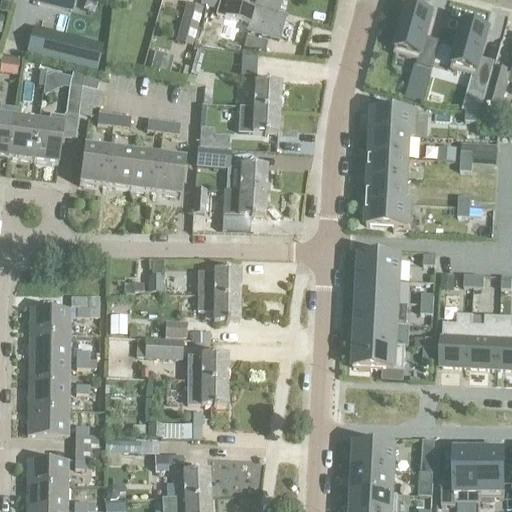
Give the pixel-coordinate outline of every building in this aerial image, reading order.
[(32,0),(32,3),(70,13),(73,0),(32,0)] [(200,0),(199,7),(206,9),(208,0),(200,0)] [(208,0),(206,9),(214,11),(216,0),(208,0)] [(220,0),(216,18),(249,27),(253,11),(256,0),(220,0)] [(249,27),(247,35),(278,43),(285,19),(278,17),(280,6),(282,7),(282,4),(283,4),(283,0),(256,0),(253,11),(249,27)] [(186,8),(176,41),(191,46),(201,12),(186,8)] [(407,11),(394,57),(420,65),(433,18),(407,11)] [(463,27),(450,73),(471,79),(468,92),(485,96),(493,70),(480,67),(482,61),(490,34),(463,27)] [(33,31),(27,56),(97,74),(103,49),(33,31)] [(246,39),(244,52),(257,53),(260,43),(246,39)] [(194,53),(186,84),(196,87),(204,56),(194,53)] [(0,61),(0,64),(0,75),(18,77),(19,63),(0,61)] [(240,69),(239,78),(256,79),(257,70),(240,69)] [(492,78),(483,107),(501,112),(508,85),(511,85),(511,77),(510,77),(511,76),(493,72),(492,78)] [(72,75),(69,88),(81,91),(96,95),(99,82),(72,75)] [(409,84),(404,102),(421,107),(426,89),(409,84)] [(255,87),(253,112),(278,113),(279,88),(267,88),(267,86),(264,86),(264,88),(255,87)] [(69,89),(65,117),(78,119),(81,91),(69,88),(69,89)] [(0,161),(8,162),(14,123),(15,113),(0,110),(0,161)] [(239,124),(239,136),(252,137),(264,137),(264,139),(275,139),(275,138),(277,138),(278,113),(253,112),(240,111),(239,124)] [(372,115),(371,138),(414,140),(415,117),(372,115)] [(466,115),(465,125),(477,125),(477,115),(466,115)] [(98,117),(96,128),(104,129),(106,118),(98,117)] [(106,118),(104,129),(112,130),(114,119),(106,118)] [(38,126),(33,166),(57,169),(59,151),(62,129),(63,121),(49,119),(48,127),(38,126)] [(114,119),(112,130),(120,131),(122,121),(114,119)] [(122,121),(120,131),(128,132),(130,122),(122,121)] [(14,123),(8,162),(33,166),(38,126),(14,123)] [(147,124),(146,135),(154,136),(155,125),(147,124)] [(155,125),(154,136),(162,137),(163,126),(155,125)] [(163,126),(162,137),(170,138),(171,127),(163,126)] [(171,127),(170,138),(178,139),(179,128),(171,127)] [(201,134),(200,153),(213,153),(214,140),(214,135),(201,134)] [(224,137),(227,149),(240,147),(238,135),(224,137)] [(371,138),(370,160),(408,162),(409,142),(414,142),(414,140),(371,138)] [(258,156),(279,155),(278,144),(257,145),(258,156)] [(461,155),(460,165),(472,166),(472,164),(495,165),(496,150),(461,148),(461,155)] [(106,191),(129,194),(134,156),(85,150),(85,149),(84,149),(78,189),(80,189),(80,188),(102,191),(101,196),(106,197),(106,191)] [(438,150),(437,163),(454,165),(456,151),(438,150)] [(197,154),(196,170),(228,172),(229,156),(197,154)] [(431,155),(417,156),(419,175),(433,174),(431,155)] [(134,156),(129,194),(152,197),(151,203),(156,203),(156,198),(178,201),(178,202),(180,202),(185,162),(184,162),(183,163),(134,156)] [(370,160),(369,183),(407,185),(408,162),(370,160)] [(460,165),(460,175),(472,176),(472,166),(460,165)] [(239,195),(265,196),(266,171),(254,171),(254,169),(250,169),(250,171),(240,170),(240,172),(233,172),(232,182),(240,183),(239,195)] [(368,183),(367,206),(410,208),(410,207),(406,207),(407,185),(368,183)] [(194,193),(192,217),(193,217),(204,218),(206,194),(194,193)] [(265,196),(239,195),(230,194),(229,204),(239,205),(238,220),(250,221),(250,222),(261,223),(261,221),(263,221),(265,196)] [(458,201),(458,211),(470,211),(470,202),(458,201)] [(410,208),(367,206),(366,229),(409,231),(410,208)] [(470,221),(470,211),(458,211),(457,221),(470,221)] [(359,260),(358,282),(358,283),(399,285),(400,263),(379,261),(359,260)] [(424,260),(423,270),(435,270),(436,260),(424,260)] [(440,264),(440,283),(456,283),(456,264),(440,264)] [(198,296),(239,296),(239,276),(227,276),(227,274),(223,274),(223,276),(213,276),(213,277),(198,277),(198,296)] [(146,295),(161,295),(161,278),(147,278),(146,295)] [(464,291),(474,292),(474,280),(464,279),(464,291)] [(484,280),(474,280),(474,292),(484,292),(484,280)] [(502,281),(501,293),(511,293),(511,282),(502,281)] [(358,283),(357,305),(398,307),(399,285),(358,283)] [(239,296),(198,296),(198,315),(213,315),(213,326),(225,326),(225,327),(236,327),(236,326),(238,326),(239,296)] [(422,298),(421,308),(433,309),(434,299),(422,298)] [(357,305),(356,326),(397,328),(407,329),(407,321),(397,320),(398,307),(357,305)] [(433,319),(433,309),(421,308),(421,318),(433,319)] [(70,314),(70,313),(28,313),(28,314),(29,314),(29,316),(26,328),(29,328),(29,338),(69,339),(69,314),(70,314)] [(89,322),(99,322),(99,313),(77,313),(76,322),(89,322)] [(469,372),(472,319),(457,318),(457,328),(443,327),(441,370),(469,372)] [(472,319),(469,372),(497,373),(500,320),(485,319),(484,329),(472,328),(473,319),(472,319)] [(511,320),(500,320),(497,373),(511,373),(511,320)] [(356,326),(355,348),(405,350),(405,349),(396,349),(397,328),(356,326)] [(126,327),(109,327),(109,341),(126,341),(126,327)] [(186,327),(164,327),(164,341),(186,341),(186,327)] [(209,348),(209,337),(191,337),(191,347),(209,348)] [(69,339),(29,338),(29,349),(26,349),(28,361),(28,364),(69,364),(69,339)] [(437,342),(425,342),(425,351),(435,352),(437,352),(437,342)] [(181,346),(146,345),(145,363),(181,364),(181,346)] [(353,364),(353,372),(382,374),(382,383),(403,384),(404,374),(405,350),(355,348),(354,364),(353,364)] [(98,409),(132,410),(133,353),(115,352),(115,349),(103,349),(103,369),(99,369),(98,409)] [(76,356),(76,364),(88,364),(88,356),(76,356)] [(187,383),(226,383),(226,360),(215,360),(215,359),(211,359),(211,360),(201,360),(201,361),(187,361),(187,383)] [(68,389),(69,364),(28,364),(28,389),(68,389)] [(88,365),(88,364),(76,364),(75,373),(97,373),(97,365),(88,365)] [(226,409),(226,383),(187,383),(187,409),(213,409),(213,411),(224,411),(224,409),(226,409)] [(28,414),(68,415),(68,389),(28,389),(28,391),(25,403),(28,404),(28,414)] [(75,389),(75,398),(87,399),(87,390),(75,389)] [(67,439),(68,415),(28,414),(28,425),(25,425),(27,437),(27,439),(26,439),(26,440),(68,440),(68,439),(67,439)] [(201,416),(191,416),(191,428),(182,428),(182,443),(201,443),(201,416)] [(148,427),(147,442),(162,442),(162,428),(148,427)] [(145,429),(132,429),(132,437),(145,437),(145,429)] [(75,431),(74,453),(97,453),(97,432),(75,431)] [(106,444),(105,456),(139,457),(140,445),(106,444)] [(353,473),(394,475),(395,451),(354,449),(353,473)] [(74,453),(74,464),(74,474),(86,474),(86,465),(97,465),(97,453),(74,453)] [(442,485),(441,510),(455,510),(455,507),(479,507),(479,455),(454,454),(454,485),(442,485)] [(479,455),(479,507),(480,507),(480,503),(504,503),(504,455),(479,455)] [(155,474),(164,474),(164,469),(183,469),(182,459),(155,460),(155,474)] [(422,460),(421,476),(433,477),(434,461),(422,460)] [(27,479),(27,490),(67,490),(67,466),(68,466),(68,464),(26,464),(26,465),(27,465),(27,467),(24,479),(27,479)] [(394,475),(353,473),(352,497),(393,499),(394,475)] [(182,477),(174,477),(174,490),(183,490),(184,502),(209,501),(208,476),(196,476),(196,475),(192,475),(192,476),(182,477)] [(421,476),(421,486),(433,487),(433,477),(421,476)] [(66,511),(67,490),(27,490),(26,500),(24,500),(26,511),(66,511)] [(393,499),(352,497),(350,511),(396,511),(398,499),(393,499)] [(184,502),(168,503),(168,511),(209,511),(209,501),(184,502)]
